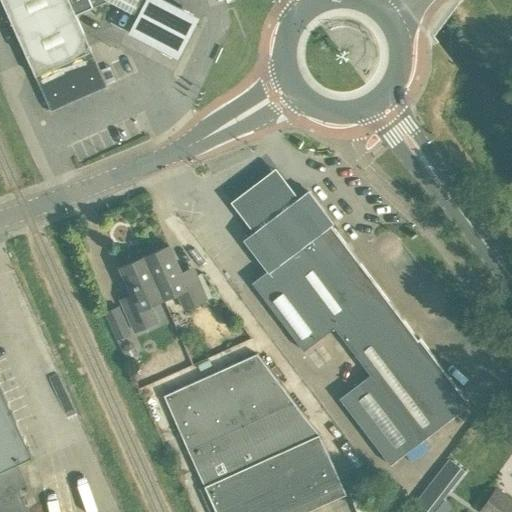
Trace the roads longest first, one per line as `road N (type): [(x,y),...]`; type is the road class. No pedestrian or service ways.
road 1 (tertiary): [(0,219),(90,188),(294,89)]
road 2 (unknown): [(0,281),(99,511)]
road 3 (primary): [(511,286),(373,105)]
